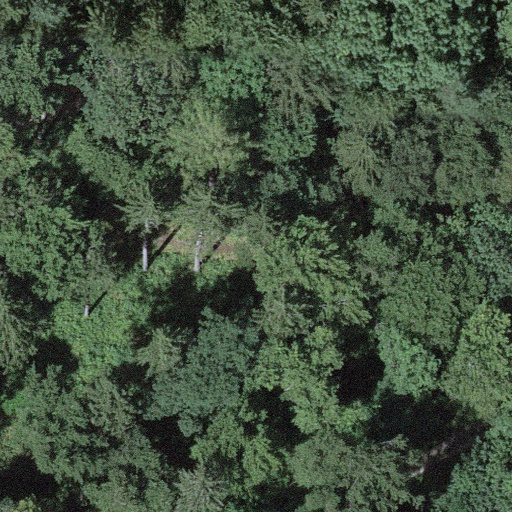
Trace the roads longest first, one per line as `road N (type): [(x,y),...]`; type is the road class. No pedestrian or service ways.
road 1 (track): [(0,224),(200,242),(424,300),(511,338)]
road 2 (track): [(308,0),(64,103),(0,115)]
road 3 (track): [(511,414),(325,511)]
